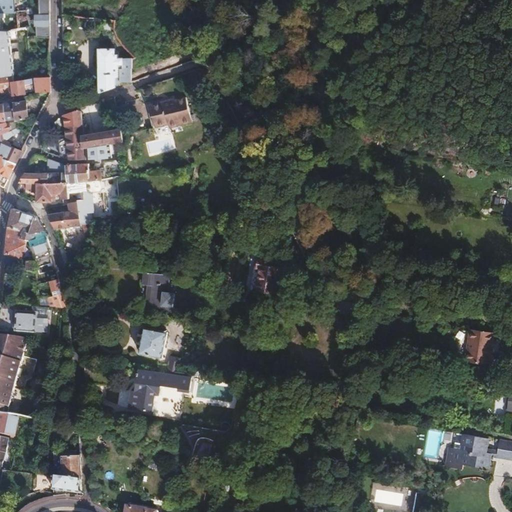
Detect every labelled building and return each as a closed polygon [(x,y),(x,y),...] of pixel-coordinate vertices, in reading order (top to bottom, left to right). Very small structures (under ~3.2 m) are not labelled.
[(47,12),(47,0),(37,0),(38,12),(47,12)] [(0,12),(11,14),(12,3),(0,1),(0,12)] [(27,28),(25,16),(24,10),(14,11),(17,28),(27,28)] [(48,39),(47,15),(34,17),(35,38),(48,39)] [(0,75),(8,74),(3,30),(0,29),(0,75)] [(130,83),(132,59),(117,58),(117,52),(114,52),(111,37),(101,37),(100,49),(98,49),(97,50),(95,50),(94,71),(98,71),(98,94),(109,90),(113,84),(127,84),(130,83)] [(0,88),(9,87),(9,81),(8,75),(8,74),(0,75),(0,88)] [(49,92),(48,77),(33,78),(34,93),(38,93),(49,92)] [(30,90),(29,79),(19,80),(9,81),(9,87),(0,88),(0,93),(10,92),(10,95),(23,93),(23,91),(30,90)] [(47,100),(49,95),(49,92),(38,93),(39,101),(47,100)] [(191,123),(185,97),(175,100),(164,103),(163,101),(149,105),(155,129),(167,125),(179,123),(180,126),(191,123)] [(27,117),(24,100),(11,102),(13,119),(13,120),(27,117)] [(13,119),(11,102),(2,103),(5,120),(13,119)] [(155,129),(149,105),(145,105),(151,130),(155,129)] [(126,120),(125,108),(115,109),(116,121),(126,120)] [(81,126),(79,112),(75,111),(61,116),(60,116),(62,128),(63,129),(81,126)] [(82,137),(82,136),(81,126),(63,129),(62,128),(64,139),(82,137)] [(0,145),(12,136),(8,132),(8,130),(0,136),(0,156),(14,163),(20,151),(7,148),(0,150),(0,145)] [(120,143),(118,130),(82,136),(82,137),(84,147),(84,149),(85,149),(108,145),(120,143)] [(84,147),(82,137),(64,139),(56,141),(43,142),(44,150),(48,155),(60,159),(59,146),(65,145),(66,150),(84,147)] [(109,157),(108,145),(85,149),(86,151),(85,159),(96,159),(109,157)] [(85,159),(86,151),(85,149),(84,149),(84,147),(66,150),(68,161),(80,159),(85,159)] [(0,174),(7,178),(14,163),(0,156),(0,174)] [(65,183),(63,167),(46,160),(46,167),(45,173),(24,172),(19,181),(20,181),(24,182),(50,182),(52,182),(65,183)] [(76,182),(109,178),(108,170),(99,171),(97,164),(92,165),(93,171),(87,171),(86,166),(75,166),(76,182)] [(76,182),(75,166),(63,167),(65,183),(76,182)] [(52,194),(52,182),(50,182),(24,182),(23,187),(36,187),(35,201),(41,202),(49,202),(49,200),(51,201),(51,199),(52,194)] [(67,200),(65,183),(52,182),(52,194),(60,195),(60,201),(67,200)] [(75,251),(70,227),(78,226),(74,202),(61,205),(62,212),(47,215),(53,230),(61,254),(63,254),(75,251)] [(45,237),(34,219),(11,208),(8,228),(26,234),(27,233),(33,233),(35,238),(45,237)] [(20,260),(26,234),(8,228),(5,253),(20,260)] [(49,250),(45,237),(35,238),(28,239),(31,251),(49,250)] [(191,255),(194,241),(186,240),(183,253),(191,255)] [(77,262),(75,251),(63,254),(65,264),(77,262)] [(247,290),(270,296),(274,282),(271,281),(274,269),(267,268),(268,263),(255,260),(247,290)] [(36,274),(34,264),(27,266),(29,275),(36,274)] [(58,272),(39,273),(40,296),(59,295),(58,272)] [(160,277),(139,274),(138,286),(144,287),(142,306),(158,308),(158,306),(169,308),(170,294),(159,293),(160,277)] [(12,291),(15,280),(2,276),(0,287),(12,291)] [(65,309),(61,295),(52,297),(54,305),(65,309)] [(0,311),(9,314),(13,302),(0,297),(0,311)] [(40,306),(20,300),(14,318),(34,325),(38,311),(40,306)] [(354,315),(356,303),(346,301),(344,312),(354,315)] [(49,314),(38,311),(34,325),(44,328),(49,314)] [(0,405),(8,408),(29,328),(0,318),(0,405)] [(167,333),(145,330),(142,356),(163,359),(167,333)] [(493,345),(494,336),(469,331),(463,363),(488,368),(490,357),(488,357),(490,345),(493,345)] [(180,368),(181,359),(172,357),(171,364),(171,366),(180,368)] [(180,368),(171,366),(170,371),(169,376),(178,377),(180,368)] [(193,379),(178,377),(169,376),(140,372),(137,393),(139,394),(139,397),(132,396),(130,409),(153,412),(156,396),(159,397),(161,386),(180,389),(179,393),(190,394),(193,379)] [(0,429),(16,433),(21,412),(8,408),(0,405),(0,465),(3,466),(10,435),(0,432),(0,429)] [(454,446),(457,434),(450,432),(448,445),(454,446)] [(456,466),(481,471),(484,459),(485,454),(479,453),(480,449),(482,439),(457,434),(454,446),(448,445),(445,444),(439,469),(455,472),(456,466)] [(511,444),(494,441),(491,451),(491,455),(511,459),(511,444)] [(491,455),(491,451),(480,449),(479,453),(485,454),(484,459),(490,460),(491,455)] [(80,482),(79,457),(78,451),(51,452),(52,469),(54,469),(54,477),(56,477),(80,482)] [(80,496),(80,482),(56,477),(53,490),(80,496)] [(422,511),(426,496),(412,493),(408,511),(422,511)]
